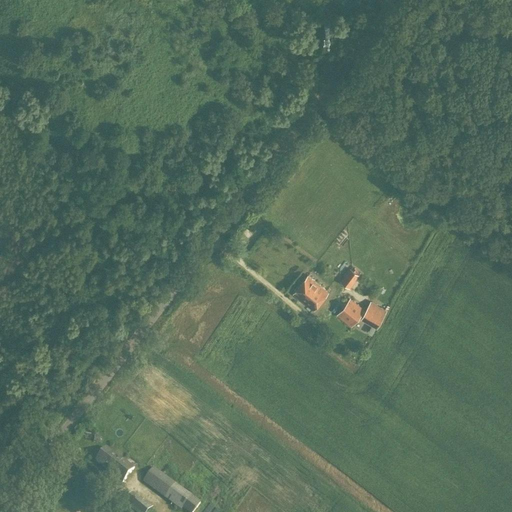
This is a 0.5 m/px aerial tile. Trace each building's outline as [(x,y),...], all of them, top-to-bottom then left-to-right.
[(360,275),(350,267),(340,281),(349,288),(360,275)] [(328,291),(308,275),(293,293),(313,309),(328,291)] [(336,314),(351,326),(365,309),(350,297),(336,314)] [(371,300),(360,318),(376,328),(387,310),(371,300)] [(111,476),(115,478),(121,470),(118,467),(123,462),(106,449),(96,461),(112,474),(111,476)] [(121,470),(115,478),(122,484),(134,468),(124,460),(123,462),(118,467),(121,470)] [(154,468),(143,482),(181,511),(183,509),(186,511),(194,511),(201,503),(154,468)] [(156,511),(152,508),(153,507),(144,500),(143,501),(132,493),(125,502),(131,507),(130,508),(134,511),(156,511)]
